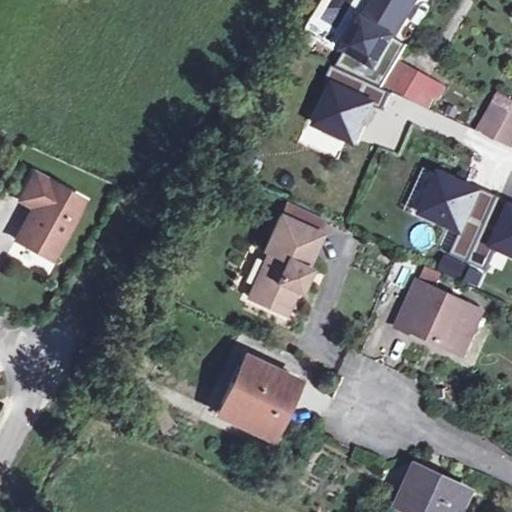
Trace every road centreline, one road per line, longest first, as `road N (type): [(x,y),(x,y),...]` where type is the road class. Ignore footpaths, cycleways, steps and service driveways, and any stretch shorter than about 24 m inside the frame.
road 1 (residential): [(370,402),(511,469)]
road 2 (residential): [(0,341),(47,366),(0,453)]
